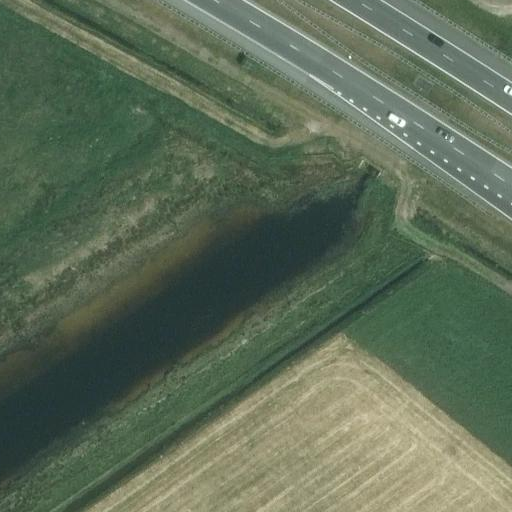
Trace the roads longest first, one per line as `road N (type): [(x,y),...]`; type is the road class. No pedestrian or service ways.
road 1 (motorway): [(218,0),(511,188)]
road 2 (motorway): [(511,96),(362,0)]
